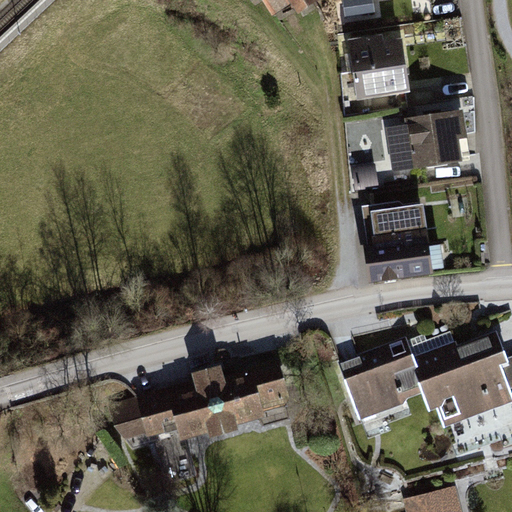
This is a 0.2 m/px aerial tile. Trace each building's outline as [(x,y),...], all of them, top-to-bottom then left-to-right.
[(310,0),(258,0),(273,23),(310,0)] [(410,95),(404,37),(347,43),(353,101),(410,95)] [(460,164),(456,140),(468,138),(463,105),(410,113),(411,124),(388,128),(395,173),(460,164)] [(353,167),(356,190),(381,186),(377,163),(353,167)] [(371,283),(434,273),(427,227),(375,235),(376,242),(365,244),(371,283)] [(415,362),(428,398),(433,412),(441,409),(447,426),(511,403),(511,386),(504,363),(511,359),(502,332),(415,362)] [(428,398),(415,362),(407,340),(341,363),(362,421),(428,398)] [(297,408),(284,360),(251,369),(252,375),(229,381),(225,365),(194,374),(196,380),(137,396),(151,450),(160,448),(170,485),(195,479),(184,439),(297,408)] [(462,511),(456,485),(404,498),(407,511),(462,511)]
